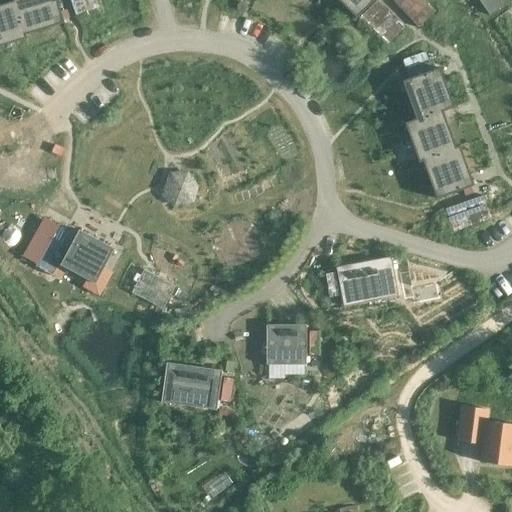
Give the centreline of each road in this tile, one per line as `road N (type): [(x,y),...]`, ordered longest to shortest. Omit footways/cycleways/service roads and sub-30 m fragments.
road 1 (residential): [(511,309),(416,380),(405,402),(404,425),(425,481),(439,505),(462,511)]
road 2 (residential): [(321,221),(322,154),(301,105),(241,50),(168,37)]
road 3 (residential): [(511,253),(485,270),(321,221)]
road 4 (residential): [(217,327),(282,280),(321,221)]
road 5 (residential): [(168,37),(99,68),(54,111)]
